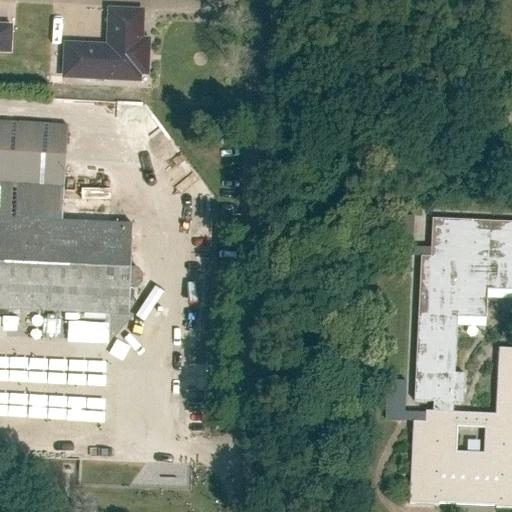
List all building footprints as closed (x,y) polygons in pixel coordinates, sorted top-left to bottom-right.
[(65,54),(64,77),(139,80),(139,76),(148,76),(150,39),(141,39),(142,11),(110,10),(108,47),(95,46),(85,55),(65,54)] [(0,51),(10,52),(12,24),(0,23),(0,51)] [(0,309),(128,315),(132,225),(62,221),(67,126),(0,122),(0,309)] [(395,216),(394,256),(412,257),(413,216),(395,216)] [(486,318),(487,290),(511,290),(511,222),(432,219),(430,258),(420,257),(414,402),(433,403),(433,412),(453,413),(453,404),(463,404),(464,374),(455,374),(457,317),(486,318)] [(511,349),(498,349),(495,415),(453,413),(433,412),(425,412),(424,422),(412,422),(408,505),(511,509),(511,349)] [(387,381),(385,421),(404,422),(405,381),(387,381)]
